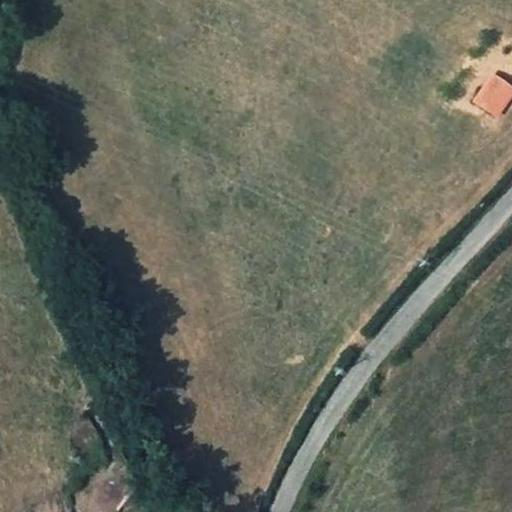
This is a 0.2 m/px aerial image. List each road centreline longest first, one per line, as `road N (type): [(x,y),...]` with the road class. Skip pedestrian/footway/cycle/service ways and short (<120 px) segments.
road 1 (unknown): [(6,0),(87,256),(185,511)]
road 2 (unclassified): [(511,203),(333,409),(280,511)]
